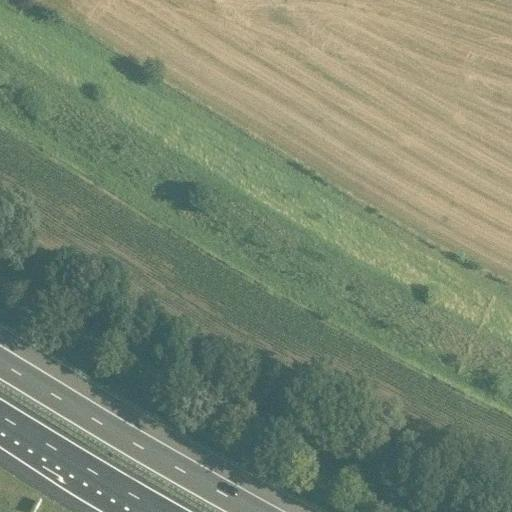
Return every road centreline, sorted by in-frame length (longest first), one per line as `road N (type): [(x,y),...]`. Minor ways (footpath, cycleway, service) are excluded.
road 1 (motorway): [(251,511),(0,364)]
road 2 (motorway): [(0,415),(162,511)]
